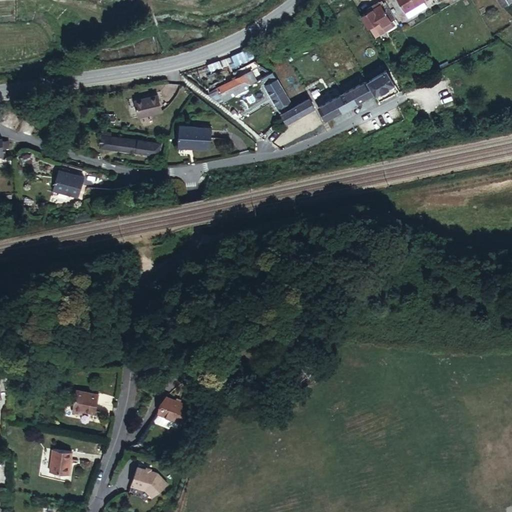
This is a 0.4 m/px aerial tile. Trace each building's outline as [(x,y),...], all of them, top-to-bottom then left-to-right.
[(400,0),(401,1),(404,7),(408,12),(429,0),(400,0)] [(397,11),(404,7),(401,1),(394,5),(397,11)] [(399,21),(389,3),(363,17),(372,33),(375,31),(378,38),(384,34),(382,30),(399,21)] [(252,61),(249,51),(234,56),(237,66),(252,61)] [(426,79),(417,60),(407,65),(417,84),(426,79)] [(396,85),(386,66),(374,72),(376,76),(366,81),(375,97),(396,85)] [(219,105),(258,84),(252,72),(209,94),(219,105)] [(274,99),(287,92),(281,81),(268,88),(274,99)] [(332,123),(376,99),(375,97),(366,81),(322,105),(332,123)] [(293,104),(287,92),(274,99),(280,111),(293,104)] [(162,116),(158,96),(133,101),(138,121),(162,116)] [(290,123),(320,108),(315,98),(286,113),(290,123)] [(79,115),(72,112),(69,123),(77,125),(79,115)] [(111,129),(112,117),(103,116),(102,127),(111,129)] [(210,129),(179,128),(178,149),(193,149),(193,151),(209,151),(210,129)] [(137,141),(103,136),(101,148),(135,153),(137,141)] [(4,141),(0,141),(0,157),(5,157),(5,153),(10,153),(10,147),(5,147),(4,141)] [(160,144),(137,141),(135,153),(159,156),(160,144)] [(84,178),(60,171),(54,190),(78,198),(84,178)] [(46,400),(46,385),(35,385),(35,401),(46,400)] [(191,412),(167,400),(159,417),(175,425),(182,429),(183,427),(190,413),(191,412)] [(95,407),(72,404),(68,427),(78,429),(79,426),(91,428),(95,407)] [(201,419),(190,413),(183,427),(195,433),(201,419)] [(175,425),(159,417),(155,425),(157,428),(171,435),(175,425)] [(66,481),(68,458),(47,456),(45,479),(66,481)] [(146,481),(137,479),(133,498),(149,501),(156,509),(170,494),(157,483),(150,482),(146,481)]
